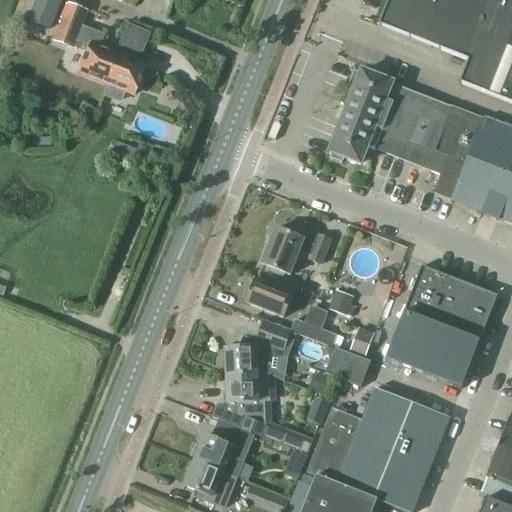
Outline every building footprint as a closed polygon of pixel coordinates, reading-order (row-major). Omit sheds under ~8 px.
[(37,0),(29,21),(50,29),(61,0),(37,0)] [(511,0),(389,0),(379,27),(381,28),(468,62),(459,85),(511,105),(511,0)] [(114,67),(111,66),(115,56),(98,49),(104,35),(83,27),(89,11),(68,3),(53,42),(74,51),(78,42),(89,46),(80,72),(108,83),(114,67)] [(115,56),(111,66),(114,67),(108,83),(109,83),(103,98),(121,105),(127,90),(136,94),(146,67),(132,62),(136,51),(141,53),(148,34),(126,26),(115,56)] [(332,160),(342,164),(346,159),(361,165),(368,148),(371,150),(395,86),(395,85),(362,72),(361,76),(355,74),(350,88),(355,90),(331,153),(332,154),(332,160)] [(435,194),(453,201),(452,203),(453,203),(486,118),(485,118),(485,120),(451,107),(451,108),(395,86),(371,150),(375,152),(376,150),(442,176),(435,194)] [(80,119),(90,123),(95,111),(85,107),(80,119)] [(511,128),(486,118),(453,203),(482,214),(482,215),(498,221),(498,220),(511,225),(511,128)] [(118,143),(116,149),(142,159),(146,149),(139,146),(137,150),(118,143)] [(288,235),(276,231),(262,268),(291,279),(301,253),(310,257),(309,260),(322,266),(331,241),(319,236),(319,237),(307,233),(308,232),(292,225),(288,235)] [(294,295),(256,279),(245,305),(284,321),(294,295)] [(422,279),(388,365),(465,396),(499,309),(422,279)] [(328,311),(346,318),(347,316),(352,318),(355,309),(350,307),(354,299),(336,292),(328,311)] [(295,321),(291,332),(303,337),(303,338),(332,349),(337,337),(321,331),(328,313),(320,310),(313,327),(295,321)] [(253,349),(226,350),(227,378),(268,376),(270,375),(269,369),(273,349),(284,353),(287,345),(286,345),(291,332),(263,321),(253,349)] [(365,358),(374,336),(359,330),(351,353),(365,358)] [(335,349),(325,375),(343,382),(354,356),(335,349)] [(371,363),(354,356),(343,382),(361,389),(371,363)] [(308,391),(330,399),(336,382),(315,374),(308,391)] [(227,378),(229,405),(219,406),(213,420),(219,422),(238,429),(254,435),(263,439),(267,427),(267,426),(266,403),(270,403),(268,376),(227,378)] [(302,511),(373,511),(377,502),(402,511),(412,511),(450,421),(376,390),(362,422),(332,411),(307,475),(316,478),(302,511)] [(511,416),(511,417),(510,417),(509,420),(486,478),(488,479),(481,494),(511,506),(511,416)] [(205,437),(195,462),(237,479),(249,447),(254,435),(238,429),(219,422),(212,440),(205,437)] [(237,479),(195,462),(185,487),(206,496),(204,501),(225,509),(237,479)] [(511,511),(511,510),(485,500),(480,511),(511,511)]
